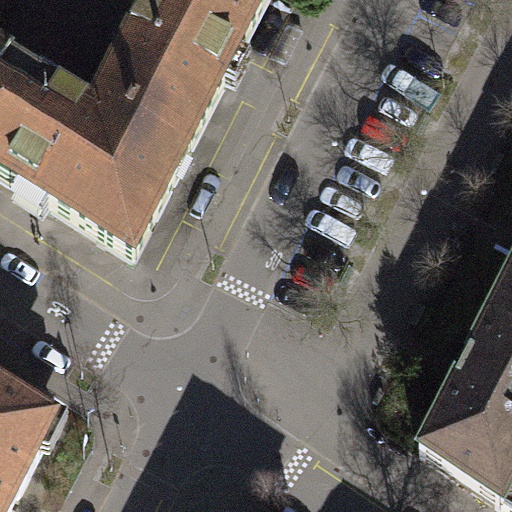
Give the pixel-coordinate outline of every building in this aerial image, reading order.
[(152,0),(145,13),(147,14),(133,42),(131,41),(97,112),(191,159),(233,76),(272,0),(152,0)] [(191,159),(97,112),(93,120),(0,61),(0,184),(39,208),(133,269),(136,268),(191,159)] [(511,279),(489,324),(511,335),(511,279)] [(506,511),(511,500),(511,335),(489,324),(461,378),(419,461),(496,511),(506,511)] [(0,511),(14,511),(57,428),(0,392),(0,511)]
